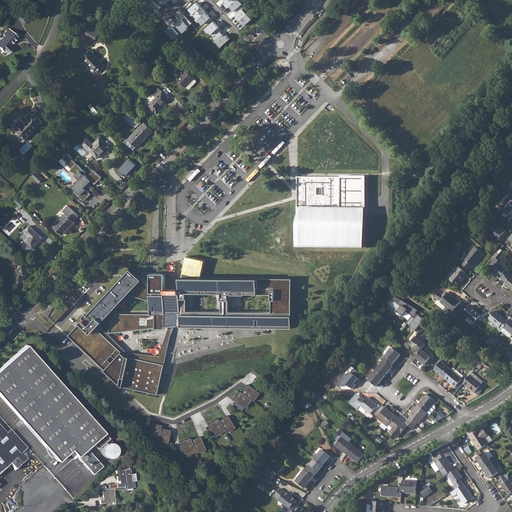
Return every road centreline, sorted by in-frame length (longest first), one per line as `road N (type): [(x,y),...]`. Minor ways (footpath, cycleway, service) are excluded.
road 1 (unclassified): [(511,95),(213,511)]
road 2 (tertiary): [(0,339),(275,50)]
road 3 (residential): [(0,101),(43,51),(60,0)]
